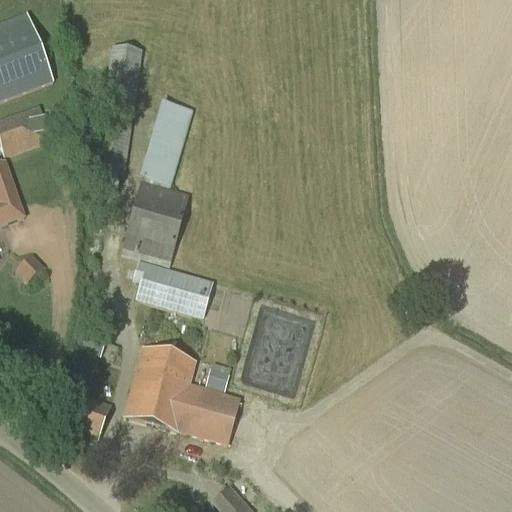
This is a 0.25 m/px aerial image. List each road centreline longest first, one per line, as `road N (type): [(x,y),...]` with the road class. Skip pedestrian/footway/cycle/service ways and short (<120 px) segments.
road 1 (track): [(308,415),(428,338),(511,378)]
road 2 (unclassified): [(102,511),(0,435)]
